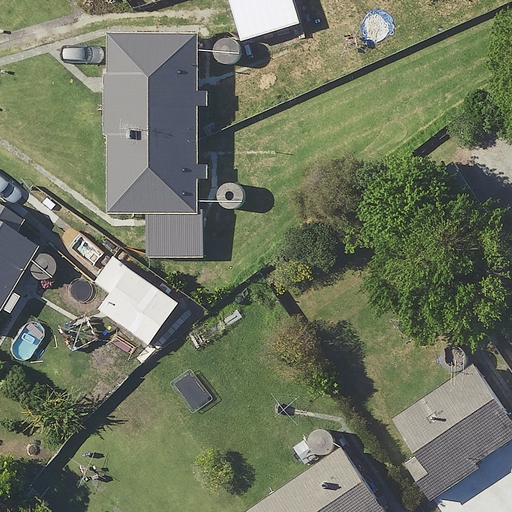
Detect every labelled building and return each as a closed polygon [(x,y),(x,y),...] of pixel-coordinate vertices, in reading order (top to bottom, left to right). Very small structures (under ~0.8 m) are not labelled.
[(265,27),(263,0),(203,0),(206,31),(265,27)] [(187,28),(95,28),(95,205),(136,205),(136,252),(187,252),(187,28)] [(445,157),(399,189),(425,227),(471,194),(445,157)] [(0,285),(1,283),(0,282),(0,267),(17,239),(0,229),(0,285)] [(168,295),(96,249),(66,297),(138,343),(168,295)] [(511,338),(501,346),(511,361),(511,338)] [(509,428),(456,357),(372,420),(425,491),(509,428)] [(373,511),(326,441),(232,504),(237,511),(373,511)]
